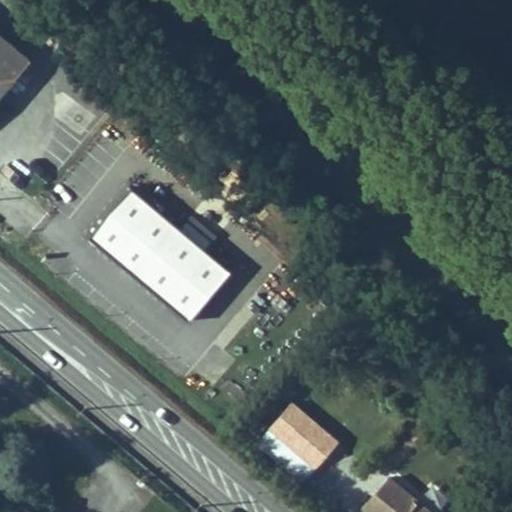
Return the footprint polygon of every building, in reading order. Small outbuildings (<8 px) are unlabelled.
[(0,99),(32,63),(0,36),(0,99)] [(230,274),(130,192),(86,242),(187,327),(230,274)] [(373,398),(351,384),(343,398),(364,412),(373,398)] [(312,466),(338,438),(292,396),(266,423),(312,466)] [(429,511),(383,476),(355,511),(356,511),(429,511)]
